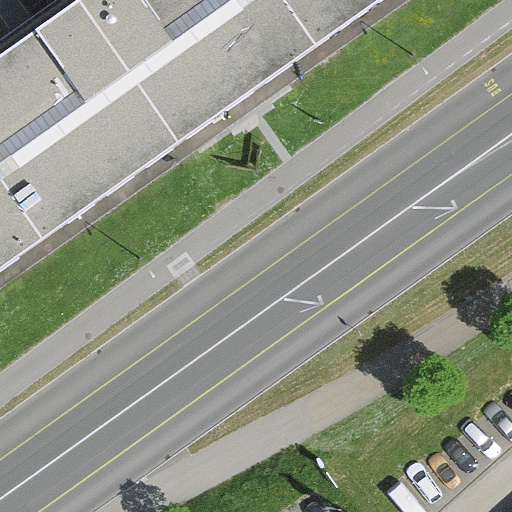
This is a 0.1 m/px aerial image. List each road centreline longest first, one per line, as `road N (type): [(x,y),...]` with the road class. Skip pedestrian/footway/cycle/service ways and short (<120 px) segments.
road 1 (secondary): [(511,95),(0,459)]
road 2 (secondary): [(37,511),(511,174)]
